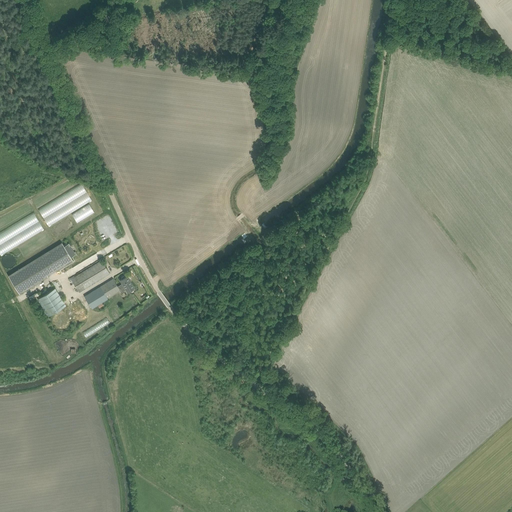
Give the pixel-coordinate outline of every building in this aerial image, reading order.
[(81,183),(39,209),(44,218),(86,192),(81,183)] [(86,192),(44,218),(49,226),(92,200),(86,192)] [(77,223),(94,212),(89,204),(72,214),(77,223)] [(0,244),(39,221),(34,213),(0,233),(0,244)] [(44,230),(39,221),(0,244),(0,253),(1,255),(44,230)] [(73,260),(71,257),(75,254),(69,243),(64,246),(62,242),(8,275),(19,293),(73,260)] [(71,279),(79,292),(110,273),(102,260),(71,279)] [(100,287),(85,296),(92,308),(108,298),(107,297),(115,292),(120,290),(121,292),(125,289),(127,292),(134,288),(127,276),(125,277),(124,276),(123,276),(122,277),(121,278),(122,279),(120,280),(122,283),(123,285),(119,288),(117,286),(113,279),(100,287)] [(38,298),(49,314),(65,304),(55,287),(38,298)] [(78,302),(51,318),(61,336),(89,319),(78,302)]
